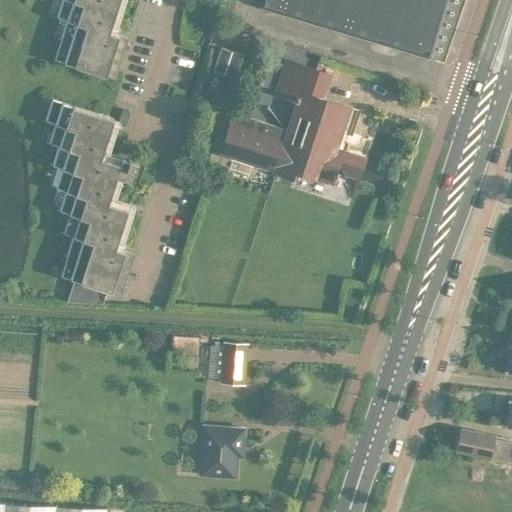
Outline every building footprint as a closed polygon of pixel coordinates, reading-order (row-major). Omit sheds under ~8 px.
[(58,0),(54,14),(64,18),(51,57),(113,76),(126,36),(106,29),(115,0),(58,0)] [(256,0),(255,5),(428,57),(445,0),(256,0)] [(219,45),(211,69),(233,76),(241,53),(219,45)] [(349,197),(350,197),(364,156),(331,145),(344,108),(321,100),(330,73),(284,58),(272,93),(293,100),(285,126),(231,109),(217,153),(271,170),(270,171),(291,178),(294,170),(314,177),(330,182),(335,168),(355,175),(349,197)] [(216,79),(208,102),(219,106),(227,83),(216,79)] [(43,117),(43,118),(52,121),(46,140),(56,144),(49,163),(59,166),(53,186),(63,188),(56,208),(66,211),(60,231),(69,234),(57,273),(72,278),(65,299),(101,301),(105,288),(118,292),(131,252),(112,245),(124,207),(105,200),(113,174),(129,179),(135,160),(126,157),(125,158),(117,156),(116,161),(98,155),(111,116),(49,96),(43,116),(43,117)] [(200,178),(196,191),(214,197),(219,184),(200,178)] [(172,333),(171,352),(195,353),(196,335),(172,333)] [(218,380),(243,382),(246,341),(221,340),(218,380)] [(511,348),(507,348),(502,369),(511,371),(511,348)] [(199,472),(233,475),(235,447),(241,448),(242,427),(203,424),(199,472)] [(489,456),(510,460),(510,458),(511,458),(511,437),(459,426),(454,449),(489,456)] [(0,511),(106,511),(107,506),(67,504),(0,500),(0,511)]
